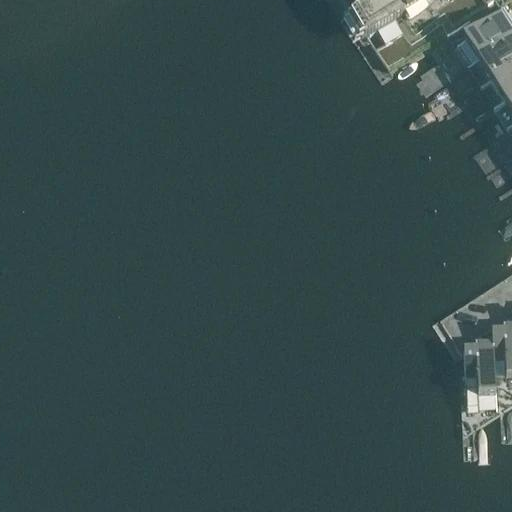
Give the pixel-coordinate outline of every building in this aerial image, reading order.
[(339,0),(367,41),(376,35),(384,46),(374,53),(388,74),(389,74),(388,72),(495,3),(495,0),(339,0)] [(454,53),(454,54),(455,54),(458,52),(471,71),(467,74),(511,45),(511,37),(495,10),(494,11),(494,12),(469,28),(476,39),(454,53)] [(480,94),(511,73),(511,45),(467,74),(468,75),(479,67),(491,87),(480,94)] [(493,114),(493,115),(511,102),(511,73),(480,94),(481,95),(492,88),(504,107),(493,114)] [(511,130),(506,134),(507,135),(511,131),(511,102),(493,115),(494,115),(505,108),(511,119),(511,130)] [(509,337),(493,338),(495,382),(511,381),(511,322),(509,325),(509,337)] [(495,382),(493,338),(492,337),(493,337),(492,336),(481,343),(481,355),(465,356),(464,355),(463,355),(466,410),(478,410),(477,400),(495,399),(496,416),(497,416),(495,382)]
